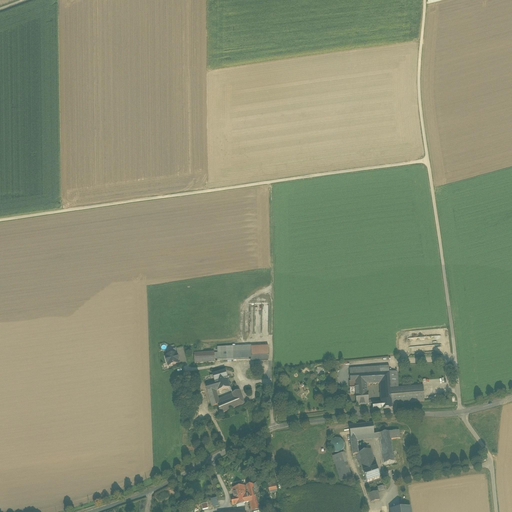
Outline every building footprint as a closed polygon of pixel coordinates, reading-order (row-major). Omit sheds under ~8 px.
[(221,362),(252,361),(251,348),(251,346),(224,347),(220,347),(220,353),(221,362)] [(265,347),(251,348),(252,361),(269,360),(268,347),(265,347)] [(195,363),(221,362),(220,353),(214,354),(214,352),(194,353),(195,363)] [(177,361),(178,360),(177,357),(176,357),(176,354),(170,355),(166,356),(167,359),(166,360),(167,363),(168,363),(168,366),(178,364),(177,361)] [(214,382),(215,383),(228,379),(225,372),(213,375),(213,379),(214,382)] [(392,409),(389,372),(379,373),(380,384),(381,403),(381,410),(392,409)] [(397,372),(389,372),(392,409),(397,408),(396,404),(424,402),(423,386),(398,388),(397,372)] [(367,384),(380,384),(379,373),(359,374),(350,374),(350,382),(355,381),(356,388),(356,393),(367,392),(367,384)] [(208,394),(216,392),(230,388),(228,379),(215,383),(214,382),(205,384),(208,394)] [(216,392),(208,394),(212,408),(218,406),(217,406),(220,405),(219,400),(216,392)] [(218,406),(220,415),(245,405),(239,392),(232,395),(234,399),(220,405),(217,406),(218,406)] [(356,394),(357,405),(368,404),(367,392),(356,393),(356,394)] [(219,400),(220,405),(234,399),(232,395),(219,400)] [(373,423),(354,425),(349,425),(353,454),(356,453),(357,457),(359,457),(363,470),(363,469),(364,471),(376,467),(370,449),(358,452),(357,440),(356,436),(374,434),(373,423)] [(383,463),(394,461),(392,450),(391,438),(390,432),(380,433),(380,438),(383,461),(383,463)] [(336,452),(339,451),(342,450),(344,447),(344,444),(344,442),(342,439),(340,437),(336,437),(334,438),(331,440),(330,443),(330,446),(331,448),(333,450),(336,452)] [(344,452),(340,454),(348,478),(352,476),(344,452)] [(333,456),(341,480),(348,478),(340,454),(333,456)] [(364,471),(367,481),(380,477),(376,467),(364,471)] [(251,502),(253,511),(259,510),(255,495),(253,489),(252,485),(244,486),(246,495),(243,496),(244,503),(251,502)] [(231,498),(233,505),(236,504),(244,503),(243,496),(246,495),(244,486),(233,488),(234,498),(231,498)] [(369,494),(371,501),(379,499),(377,492),(369,494)] [(211,502),(213,507),(219,506),(217,497),(210,499),(211,502)]
